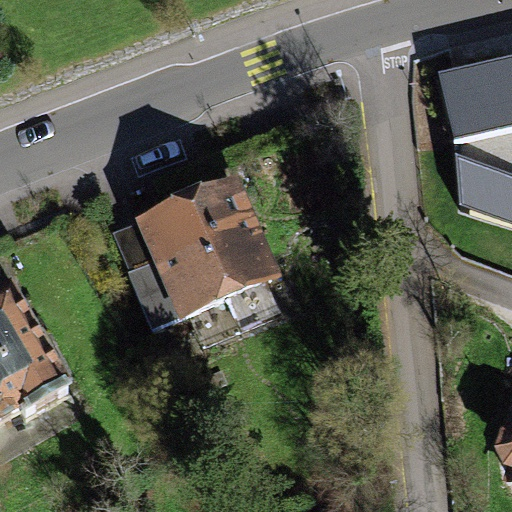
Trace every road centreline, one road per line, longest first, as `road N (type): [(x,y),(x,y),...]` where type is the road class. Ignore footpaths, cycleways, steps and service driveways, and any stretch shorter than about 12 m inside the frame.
road 1 (residential): [(430,511),(379,21)]
road 2 (residential): [(379,21),(0,163)]
